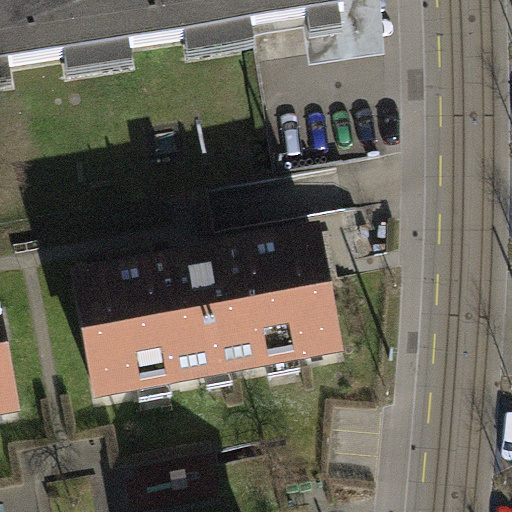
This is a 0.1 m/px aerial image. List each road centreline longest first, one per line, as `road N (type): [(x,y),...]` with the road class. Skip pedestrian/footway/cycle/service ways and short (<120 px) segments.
road 1 (residential): [(454,511),(474,183),(471,0)]
road 2 (unknown): [(414,197),(0,264)]
